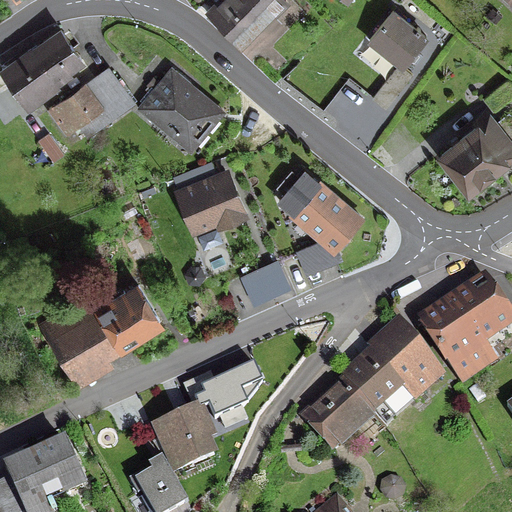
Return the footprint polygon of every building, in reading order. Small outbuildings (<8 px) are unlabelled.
[(221,0),(207,16),(238,47),(283,1),(282,0),(221,0)] [(397,64),(371,97),(384,107),(410,74),(401,67),(424,37),(416,31),(418,29),(415,27),(413,29),(390,11),(367,40),(397,64)] [(0,67),(28,108),(39,99),(57,86),(56,84),(70,74),(66,70),(79,60),(59,31),(4,69),(1,65),(0,66),(0,67)] [(64,133),(77,124),(123,90),(106,67),(47,110),(64,133)] [(150,91),(136,108),(159,128),(164,122),(188,142),(212,112),(184,89),(189,84),(169,67),(150,91)] [(511,90),(504,81),(482,99),(491,111),(511,93),(511,90)] [(77,124),(87,136),(132,103),(123,90),(77,124)] [(511,148),(487,117),(439,155),(466,189),(511,153),(511,148)] [(55,162),(65,155),(50,133),(39,140),(55,162)] [(216,219),(218,224),(241,214),(224,172),(177,192),(192,229),(216,219)] [(323,239),(334,249),(360,220),(304,172),(279,202),(323,239)] [(479,340),(510,319),(484,282),(420,325),(460,384),(493,361),(479,340)] [(111,301),(81,320),(72,305),(41,324),(77,382),(78,382),(72,372),(157,320),(136,286),(123,293),(122,291),(110,298),(111,301)] [(375,354),(345,381),(371,410),(397,386),(410,401),(440,375),(404,328),(375,354)] [(255,359),(200,382),(204,391),(196,394),(202,408),(209,405),(216,419),(245,407),(263,378),(255,359)] [(345,381),(303,418),(329,447),(371,410),(345,381)] [(211,454),(200,429),(199,425),(203,423),(196,408),(153,427),(172,472),(211,454)] [(2,465),(22,511),(52,511),(47,499),(82,484),(63,443),(5,469),(3,464),(2,465)] [(142,471),(127,479),(135,494),(139,492),(150,511),(168,511),(186,502),(160,457),(146,465),(150,471),(144,474),(142,471)] [(397,480),(389,478),(381,482),(380,490),(384,497),(393,499),(399,495),(402,487),(397,480)]
